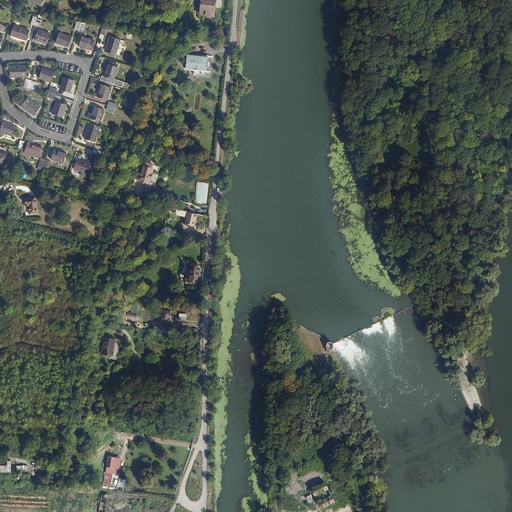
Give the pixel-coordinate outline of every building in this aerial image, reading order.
[(215,16),(216,0),(200,0),(199,16),(212,17),(212,16),(215,16)] [(12,26),(9,36),(25,41),(28,31),(12,26)] [(37,30),(34,41),(47,45),(50,34),(37,30)] [(59,33),(56,43),(68,47),(72,37),(59,33)] [(82,36),(79,46),(92,50),(95,40),(82,36)] [(110,36),(105,52),(116,55),(120,39),(110,36)] [(207,70),(208,55),(187,54),(186,69),(194,69),(194,67),(198,67),(198,70),(207,70)] [(107,65),(103,77),(114,81),(118,68),(107,65)] [(10,66),(9,77),(25,78),(26,67),(10,66)] [(42,70),(39,80),(51,84),(55,74),(42,70)] [(64,78),(60,90),(71,94),(75,81),(64,78)] [(30,83),(28,91),(36,92),(38,85),(30,83)] [(101,86),(97,98),(107,102),(111,89),(101,86)] [(20,106),(32,116),(39,107),(26,98),(20,106)] [(107,106),(115,109),(117,101),(115,101),(114,104),(108,102),(107,106)] [(56,102),(52,114),(63,118),(67,105),(56,102)] [(93,110),(90,120),(100,123),(103,113),(93,110)] [(0,125),(0,132),(6,134),(5,137),(9,139),(14,125),(1,121),(0,125)] [(89,125),(84,140),(94,143),(99,128),(89,125)] [(26,142),(23,153),(38,158),(42,147),(26,142)] [(54,150),(51,160),(64,164),(67,154),(54,150)] [(139,172),(136,179),(141,181),(141,183),(144,183),(144,182),(149,184),(154,168),(152,167),(153,164),(142,160),(139,169),(142,170),(141,173),(139,172)] [(78,161),(74,171),(84,174),(83,178),(89,179),(93,166),(78,161)] [(207,203),(209,182),(198,182),(196,202),(207,203)] [(38,213),(36,196),(24,197),(25,206),(28,206),(29,214),(38,213)] [(194,226),(197,214),(186,212),(185,217),(186,217),(185,224),(194,226)] [(198,283),(199,263),(190,262),(190,267),(186,267),(185,281),(189,282),(189,283),(198,283)] [(129,309),(128,317),(137,318),(138,310),(129,309)] [(169,322),(171,310),(161,309),(159,320),(169,322)] [(113,356),(116,339),(103,336),(100,354),(113,356)] [(115,457),(108,456),(106,467),(107,467),(113,468),(115,457)] [(121,458),(115,457),(113,468),(107,467),(106,473),(113,474),(115,473),(117,472),(119,470),(121,458)] [(112,481),(113,474),(106,473),(104,480),(112,481)] [(121,498),(127,481),(120,479),(114,496),(121,498)] [(337,501),(328,481),(315,487),(317,491),(315,492),(321,504),(322,503),(324,507),(337,501)]
